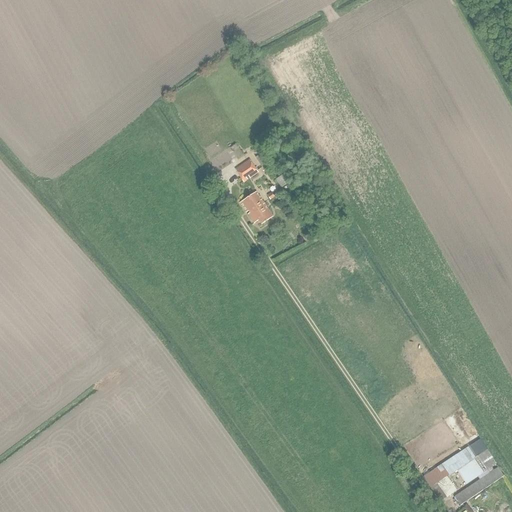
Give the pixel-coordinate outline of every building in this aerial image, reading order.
[(262,154),(256,158),(262,169),(268,165),(262,154)] [(250,160),(236,170),(245,183),(260,173),(250,160)] [(278,178),(283,186),(291,181),(285,173),(278,178)] [(272,218),(270,214),(256,193),(240,204),(254,224),(258,221),(261,226),(272,218)] [(480,439),(423,477),(439,503),(456,492),(446,477),(456,470),(468,488),(454,497),(459,505),(504,476),(480,439)]
